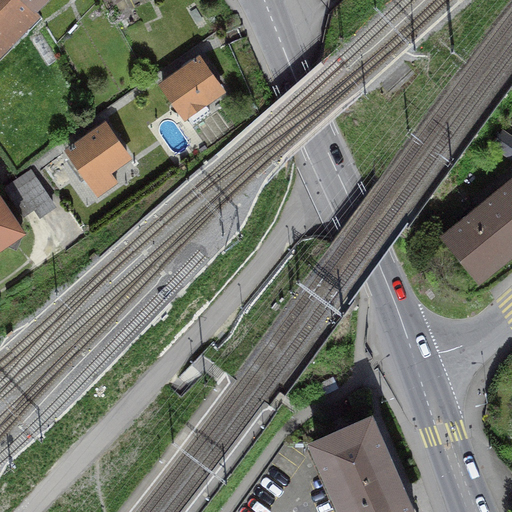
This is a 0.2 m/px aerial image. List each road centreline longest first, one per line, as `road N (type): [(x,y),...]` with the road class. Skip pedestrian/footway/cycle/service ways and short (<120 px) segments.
road 1 (secondary): [(257,0),(416,362)]
road 2 (secondary): [(416,362),(472,511)]
road 3 (residential): [(226,511),(303,414)]
